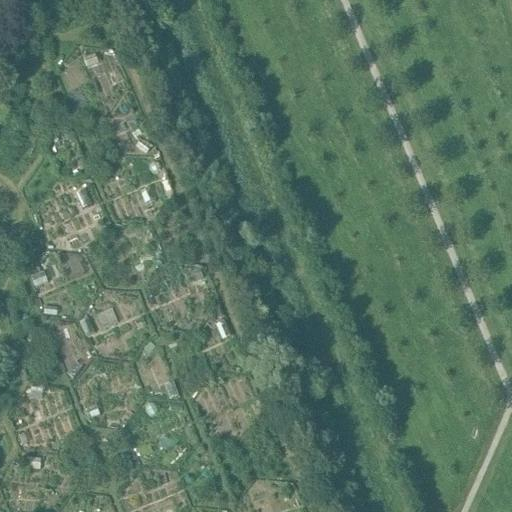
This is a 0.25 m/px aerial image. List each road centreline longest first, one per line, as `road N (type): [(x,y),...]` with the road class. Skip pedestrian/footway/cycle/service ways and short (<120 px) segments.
road 1 (track): [(4,0),(225,511)]
road 2 (track): [(0,183),(18,201),(15,255),(110,511)]
